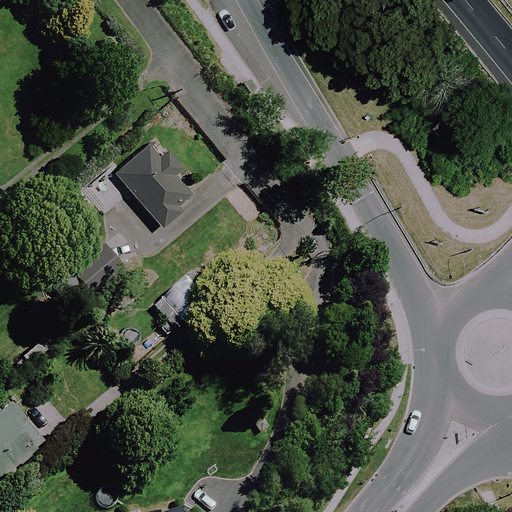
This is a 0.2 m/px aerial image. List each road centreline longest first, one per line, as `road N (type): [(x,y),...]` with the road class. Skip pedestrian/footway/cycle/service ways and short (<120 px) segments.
road 1 (primary): [(437,334),(245,0)]
road 2 (residential): [(131,0),(263,172)]
road 3 (primary): [(366,511),(415,444),(441,363)]
